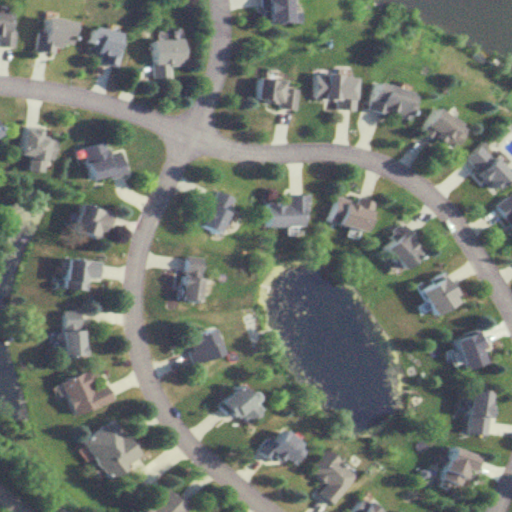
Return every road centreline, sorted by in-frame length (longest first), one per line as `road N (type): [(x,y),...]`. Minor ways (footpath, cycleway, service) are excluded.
road 1 (residential): [(0,84),(109,104),(231,151),(304,149),(369,161),(424,191),(465,238),(511,319)]
road 2 (residential): [(210,0),(219,41),(139,237),(128,308),(155,399),(185,441),(268,511)]
